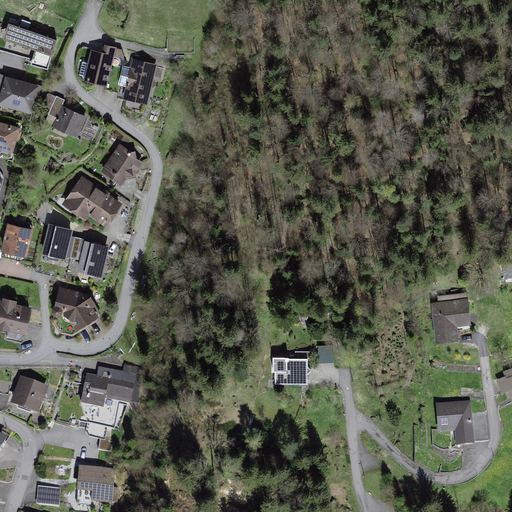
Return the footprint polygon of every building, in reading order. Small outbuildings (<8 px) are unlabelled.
[(57,40),(14,25),(9,41),(17,44),(18,41),(36,48),(31,64),(48,69),(57,40)] [(194,49),(194,27),(168,27),(168,49),(194,49)] [(122,50),(106,47),(104,54),(92,52),(89,63),(83,62),(80,75),(106,82),(108,76),(113,73),(110,68),(113,55),(124,58),(122,50)] [(155,66),(134,61),(126,97),(146,102),(150,85),(153,83),(151,80),(155,66)] [(37,87),(7,79),(1,102),(30,111),(37,87)] [(57,118),(65,100),(57,96),(48,114),(57,118)] [(85,116),(65,106),(55,127),(76,137),(85,116)] [(18,129),(0,123),(0,144),(1,145),(1,148),(2,150),(8,152),(12,150),(18,129)] [(134,142),(127,137),(125,141),(131,145),(134,142)] [(131,153),(121,146),(100,177),(114,187),(118,180),(121,182),(126,174),(127,176),(134,175),(132,169),(138,161),(134,159),(135,157),(135,152),(131,153)] [(119,204),(83,179),(68,201),(77,206),(75,209),(85,216),(88,211),(106,224),(119,204)] [(31,231),(10,225),(4,250),(25,255),(31,231)] [(71,230),(51,225),(44,253),(64,258),(71,230)] [(107,247),(87,242),(80,270),(100,274),(107,247)] [(79,251),(72,249),(70,257),(77,258),(79,251)] [(511,281),(511,264),(503,266),(506,282),(511,281)] [(89,296),(61,289),(57,306),(54,307),(53,311),(55,314),(58,315),(57,321),(63,330),(75,333),(98,319),(90,305),(93,304),(89,296)] [(439,303),(433,304),(437,341),(458,339),(456,325),(469,323),(466,293),(438,296),(439,303)] [(29,309),(0,302),(0,325),(10,328),(8,338),(22,341),(29,309)] [(319,345),(319,360),(332,360),(332,345),(319,345)] [(288,357),(274,357),(274,370),(276,370),(276,377),(286,377),(286,381),(303,380),(303,373),(308,374),(311,370),(308,366),(307,359),(310,359),(310,352),(295,352),(295,359),(288,359),(288,357)] [(507,379),(501,381),(505,392),(511,389),(511,392),(511,369),(504,372),(507,379)] [(109,378),(88,374),(82,404),(91,406),(89,417),(109,421),(113,398),(129,402),(133,385),(129,384),(131,374),(111,370),(109,378)] [(0,391),(9,393),(12,376),(0,373),(0,391)] [(53,392),(23,381),(15,403),(36,411),(41,397),(50,400),(53,392)] [(469,404),(438,407),(440,431),(455,430),(456,444),(473,443),(469,404)] [(79,413),(60,408),(56,422),(75,427),(79,413)] [(0,429),(0,438),(4,441),(5,443),(10,436),(0,429)] [(114,471),(80,468),(77,504),(91,505),(91,501),(117,503),(118,488),(113,488),(114,471)] [(63,489),(39,488),(39,504),(62,507),(63,489)]
